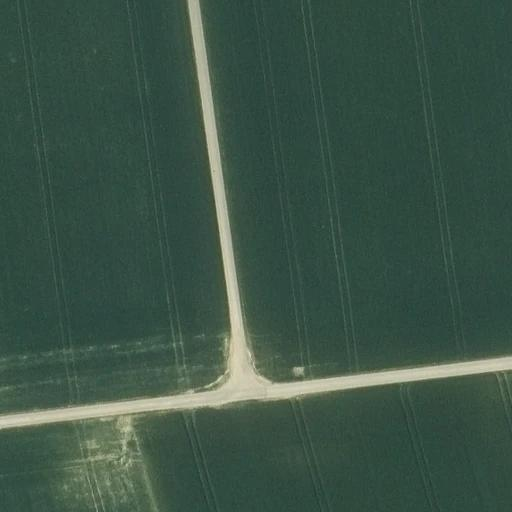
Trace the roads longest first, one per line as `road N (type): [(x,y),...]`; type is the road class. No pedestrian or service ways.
road 1 (track): [(511,363),(0,422)]
road 2 (track): [(246,394),(192,0)]
